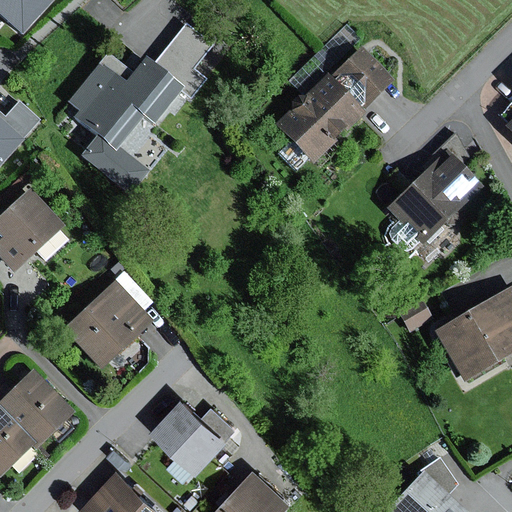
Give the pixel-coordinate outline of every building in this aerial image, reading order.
[(0,0),(0,19),(20,38),(54,0),(0,0)] [(211,46),(185,25),(151,66),(182,91),(189,99),(204,81),(191,70),(211,46)] [(358,40),(344,26),(287,82),(300,96),(358,40)] [(328,80),(326,77),(300,101),(295,100),(288,106),(288,112),(273,125),(310,166),(363,117),(360,113),(392,83),(360,49),(328,80)] [(131,76),(106,56),(67,104),(78,113),(73,119),(96,138),(114,153),(142,119),(153,128),(182,91),(151,66),(144,60),(131,76)] [(0,115),(0,124),(20,143),(39,122),(18,103),(4,119),(0,115)] [(0,167),(21,144),(20,143),(0,124),(0,167)] [(422,168),(424,170),(444,150),(461,166),(469,159),(455,134),(422,168)] [(114,153),(96,138),(80,158),(129,197),(145,177),(114,153)] [(424,170),(383,210),(396,223),(400,227),(406,224),(416,235),(412,241),(417,245),(420,247),(444,225),(449,227),(457,227),(462,222),(463,212),(460,209),(482,188),(461,166),(444,150),(424,170)] [(62,230),(26,193),(0,217),(0,258),(15,274),(35,255),(58,233),(62,230)] [(400,227),(396,223),(390,231),(388,236),(390,242),(400,251),(405,253),(410,251),(417,245),(412,241),(416,235),(406,224),(400,227)] [(67,242),(58,233),(35,255),(43,263),(67,242)] [(151,324),(114,284),(60,332),(97,373),(151,324)] [(511,288),(432,335),(462,385),(511,355),(511,288)] [(420,301),(398,315),(409,334),(432,320),(420,301)] [(32,373),(0,403),(0,408),(35,444),(38,448),(73,415),(32,373)] [(182,400),(152,432),(178,456),(198,474),(228,442),(226,440),(202,418),(182,400)] [(212,407),(202,418),(226,440),(236,429),(212,407)] [(0,477),(35,444),(0,408),(0,477)] [(326,471),(307,445),(295,453),(314,479),(326,471)] [(198,474),(178,456),(167,469),(186,486),(198,474)] [(440,462),(419,476),(444,499),(457,487),(440,462)] [(163,511),(117,469),(80,509),(83,511),(163,511)] [(254,470),(214,511),(284,511),(291,505),(254,470)] [(458,511),(444,499),(419,476),(385,511),(458,511)]
